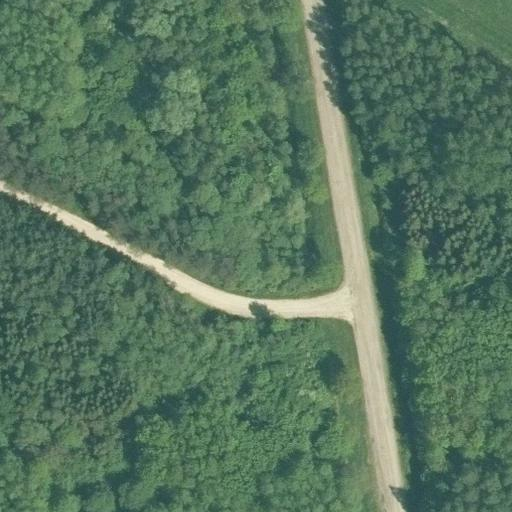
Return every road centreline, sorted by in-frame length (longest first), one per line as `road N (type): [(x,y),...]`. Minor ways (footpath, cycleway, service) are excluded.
road 1 (track): [(390,511),(308,0)]
road 2 (unknown): [(0,195),(186,293),(236,309),(356,297)]
